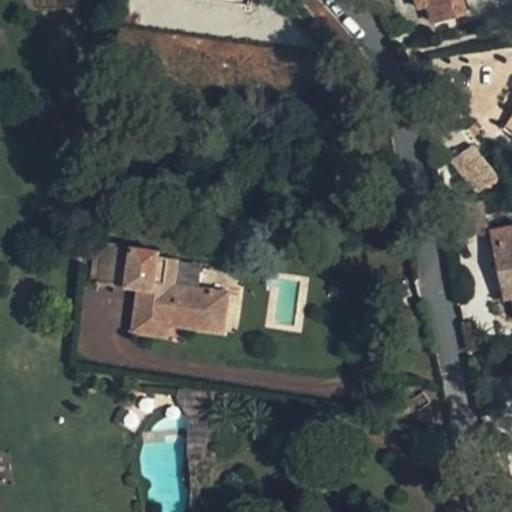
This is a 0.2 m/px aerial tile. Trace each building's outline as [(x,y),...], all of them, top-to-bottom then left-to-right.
[(188,0),(173,0),(166,34),(206,39),(212,5),(188,0)] [(416,0),(419,9),(429,8),(433,23),(468,13),(463,0),(416,0)] [(206,39),(166,34),(159,68),(198,76),(206,39)] [(450,161),(475,195),(498,178),(473,144),(450,161)] [(102,199),(96,236),(110,238),(116,201),(102,199)] [(492,233),(485,204),(450,212),(457,240),(492,233)] [(511,229),(492,234),(506,300),(511,299),(511,229)] [(100,282),(117,285),(124,246),(106,243),(105,246),(102,269),(100,282)] [(105,246),(95,244),(90,248),(87,253),(89,257),(94,263),(93,267),(102,269),(105,246)] [(229,293),(198,288),(175,285),(178,260),(159,257),(159,251),(124,246),(117,285),(140,289),(134,333),(169,339),(171,325),(172,316),(192,320),(191,329),(225,334),(229,293)] [(175,285),(198,288),(201,264),(178,260),(175,285)] [(171,325),(191,329),(192,320),(172,316),(171,325)]
